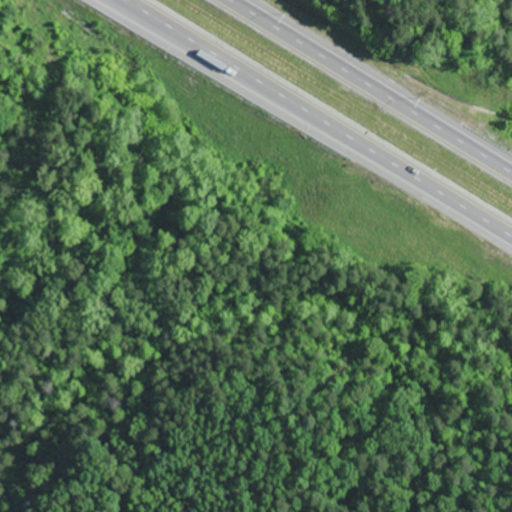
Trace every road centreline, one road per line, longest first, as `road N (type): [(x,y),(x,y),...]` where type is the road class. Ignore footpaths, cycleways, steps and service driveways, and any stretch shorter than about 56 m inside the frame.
road 1 (motorway): [(118,0),(511,240)]
road 2 (motorway): [(511,170),(232,0)]
